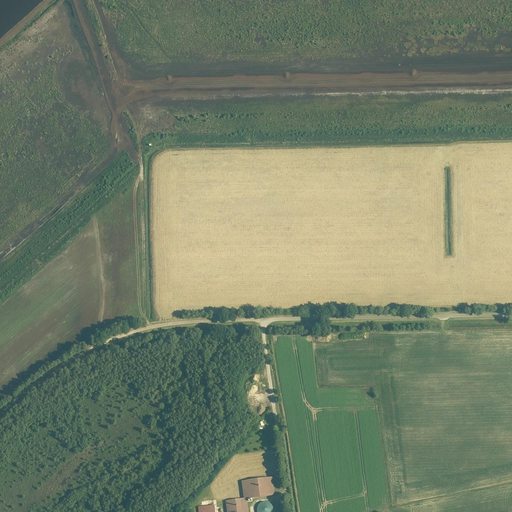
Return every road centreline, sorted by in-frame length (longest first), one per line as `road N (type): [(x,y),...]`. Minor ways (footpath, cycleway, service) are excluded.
road 1 (track): [(81,0),(142,161),(148,327)]
road 2 (unclassified): [(261,321),(128,333),(58,366),(0,416)]
road 3 (unclassified): [(511,315),(261,321)]
road 4 (unclassified): [(261,321),(288,511)]
